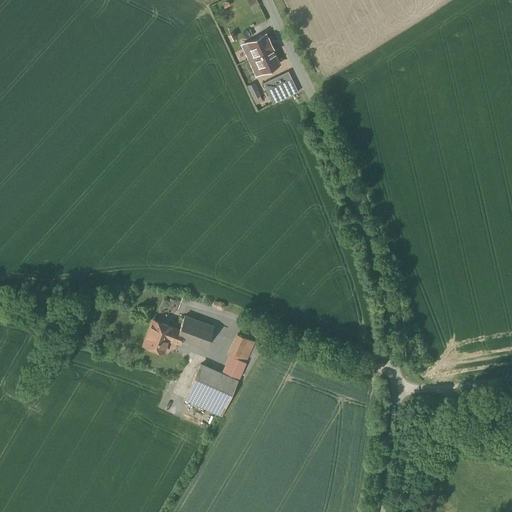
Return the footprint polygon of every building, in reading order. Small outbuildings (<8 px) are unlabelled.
[(265,34),(247,42),(249,46),(244,49),(254,71),(259,68),(261,72),(278,64),(271,48),(272,48),(268,38),(267,39),(265,34)] [(288,71),(262,83),(272,104),(298,92),(288,71)] [(254,83),(247,86),(253,98),(259,95),(254,83)] [(213,327),(184,316),(179,330),(176,337),(181,338),(205,348),(213,327)] [(172,327),(153,320),(144,343),(163,350),(167,338),(179,343),(181,338),(176,337),(179,330),(172,328),(172,327)] [(221,372),(199,363),(190,388),(225,406),(237,381),(233,379),(241,360),(246,362),(254,342),(237,335),(221,372)]
